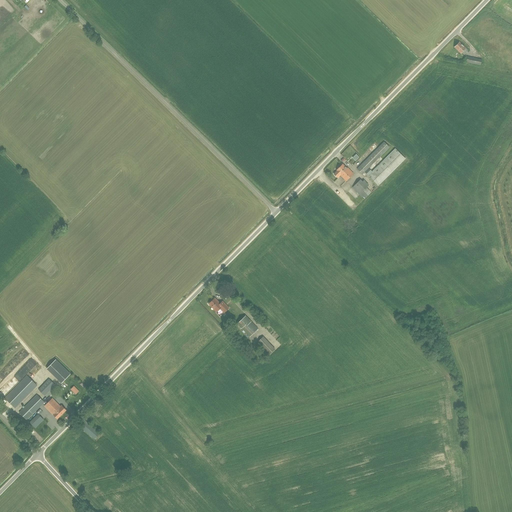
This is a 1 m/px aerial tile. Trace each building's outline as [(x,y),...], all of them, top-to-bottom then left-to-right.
[(461,53),(462,52),(464,54),(468,50),(466,48),(462,45),(459,42),(454,47),(458,50),(457,50),(461,53)] [(481,65),(482,59),(467,56),(466,62),(481,65)] [(389,147),(384,142),(357,169),(362,174),(389,147)] [(365,172),(368,175),(378,186),(405,159),(395,148),(372,171),(369,168),(365,172)] [(343,164),(337,170),(337,171),(334,174),(337,178),(341,174),(347,180),(353,174),(347,167),(347,168),(343,164)] [(367,187),(368,186),(360,179),(352,187),(364,199),(371,192),(367,187)] [(215,298),(209,304),(217,311),(220,308),(224,312),(229,308),(222,302),(220,304),(215,298)] [(258,328),(245,315),(237,324),(250,337),(258,328)] [(275,349),(263,336),(256,343),(268,356),(275,349)] [(56,360),(47,368),(61,383),(70,374),(56,360)] [(37,385),(27,375),(5,398),(15,408),(37,385)] [(49,379),(39,389),(45,395),(55,385),(49,379)] [(9,387),(11,385),(9,383),(7,385),(4,382),(2,384),(6,387),(3,390),(8,394),(12,389),(9,387)] [(44,402),(37,395),(19,412),(26,420),(44,402)] [(60,407),(52,399),(45,406),(57,419),(66,410),(62,406),(60,407)] [(44,420),(40,416),(38,414),(30,422),(35,428),(44,420)] [(84,420),(79,426),(94,439),(100,433),(84,420)]
